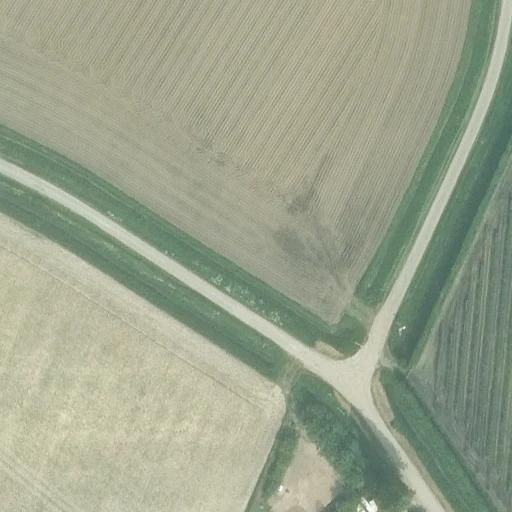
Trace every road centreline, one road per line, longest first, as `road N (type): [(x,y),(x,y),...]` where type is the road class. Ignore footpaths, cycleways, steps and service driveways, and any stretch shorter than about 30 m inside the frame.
road 1 (unclassified): [(349,388),(475,121),(508,0)]
road 2 (unclassified): [(349,388),(177,270),(0,164)]
road 3 (unclassified): [(434,511),(349,388)]
